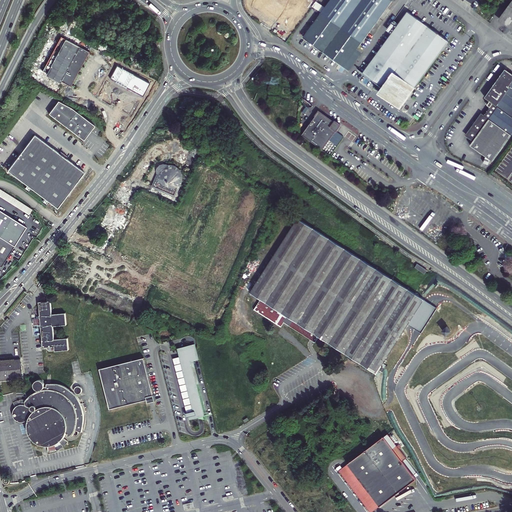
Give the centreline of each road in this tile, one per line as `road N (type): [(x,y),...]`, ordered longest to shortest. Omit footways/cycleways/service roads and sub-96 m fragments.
road 1 (tertiary): [(208,81),(274,148),(511,319)]
road 2 (tertiary): [(511,310),(277,137),(243,99),(235,70)]
road 3 (unclassified): [(288,511),(223,440),(52,480),(1,504)]
road 4 (secondary): [(0,311),(168,93),(198,80)]
road 5 (secondary): [(172,55),(166,82),(134,131),(0,296)]
road 6 (unclassified): [(290,58),(410,148)]
road 7 (unclassified): [(494,35),(410,148)]
road 8 (unclassified): [(420,155),(501,40)]
